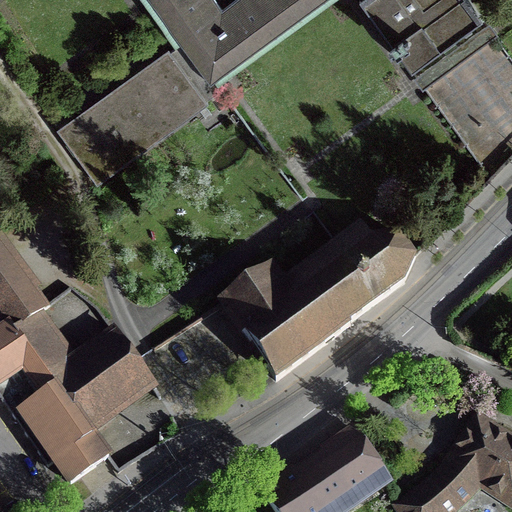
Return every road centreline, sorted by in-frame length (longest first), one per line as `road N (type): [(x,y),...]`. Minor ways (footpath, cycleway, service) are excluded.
road 1 (primary): [(172,511),(410,331)]
road 2 (primary): [(410,331),(511,230)]
